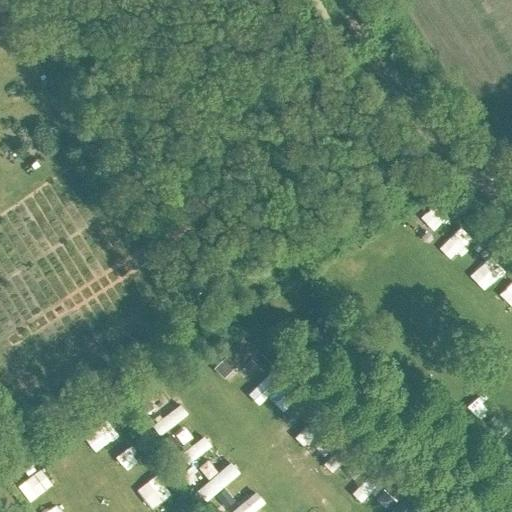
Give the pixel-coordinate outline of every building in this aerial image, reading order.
[(279,363),(257,387),(284,411),(306,387),(279,363)] [(156,421),(163,432),(194,413),(187,402),(156,421)] [(310,444),(333,416),(322,408),(300,435),(310,444)] [(186,449),(191,459),(216,444),(211,435),(186,449)] [(345,440),(329,462),(340,470),(356,447),(345,440)] [(234,458),(201,489),(212,500),(244,469),(234,458)] [(365,499),(389,480),(380,469),(356,487),(365,499)] [(380,495),(392,511),(413,495),(402,479),(380,495)] [(254,511),(264,505),(255,493),(228,511),(254,511)] [(410,511),(416,502),(405,496),(395,511),(410,511)]
